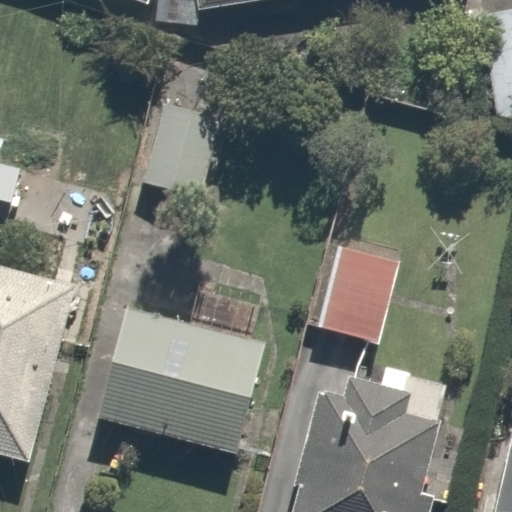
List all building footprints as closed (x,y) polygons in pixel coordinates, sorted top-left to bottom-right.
[(106,0),(139,11),(143,0),(162,0),(205,15),(281,0),(106,0)] [(511,143),(511,1),(473,7),(493,146),(511,143)] [(227,120),(161,94),(128,181),(194,206),(227,120)] [(401,257),(339,240),(314,332),(377,349),(401,257)] [(72,292),(0,270),(0,459),(20,465),(72,292)] [(270,343),(135,304),(101,422),(236,461),(270,343)] [(415,511),(442,424),(326,389),(288,511),(415,511)] [(511,511),(511,423),(505,422),(485,511),(511,511)]
